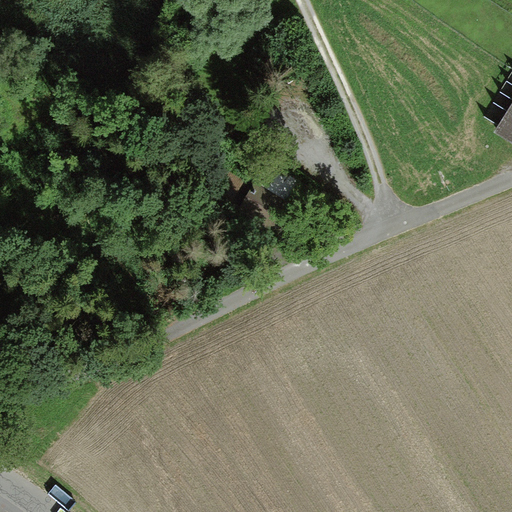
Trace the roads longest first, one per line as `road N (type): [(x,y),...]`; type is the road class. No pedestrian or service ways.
road 1 (track): [(0,385),(98,364),(371,229),(511,174)]
road 2 (track): [(392,220),(302,0)]
